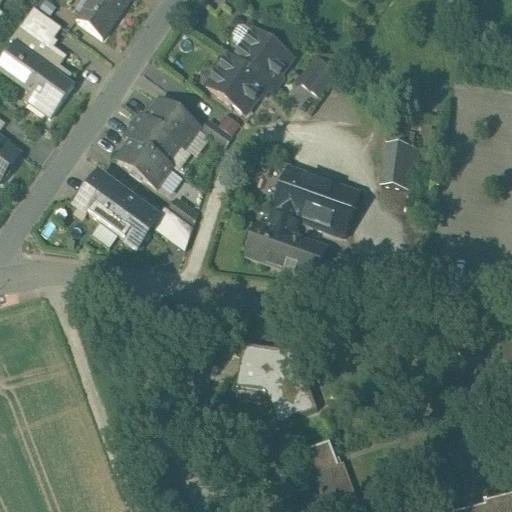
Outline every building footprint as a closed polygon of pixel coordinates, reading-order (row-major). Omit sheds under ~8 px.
[(92,0),(76,23),(103,41),(132,0),(92,0)] [(57,52),(22,28),(11,44),(15,47),(14,49),(44,70),(57,52)] [(243,29),(238,29),(232,38),(233,43),(243,50),(253,36),(243,29)] [(291,62),(253,35),(253,36),(243,50),(233,64),(232,65),(265,88),(265,89),(270,92),(291,62)] [(44,70),(14,49),(0,68),(0,71),(1,70),(32,92),(25,102),(50,119),(73,87),(72,86),(71,88),(62,82),(67,74),(55,66),(49,73),(44,70)] [(265,88),(232,65),(233,64),(228,61),(207,90),(244,117),(265,89),(265,88)] [(317,61),(300,85),(319,100),(337,76),(317,61)] [(199,131),(160,103),(146,122),(145,123),(180,148),(179,148),(184,152),(199,131)] [(220,128),(235,137),(242,126),(227,117),(220,128)] [(180,148),(145,123),(146,122),(141,119),(126,140),(131,143),(166,167),(179,148),(180,148)] [(232,140),(209,123),(200,134),(225,152),(232,140)] [(418,132),(388,128),(379,191),(414,196),(416,175),(437,178),(441,156),(416,152),(420,133),(418,132)] [(0,139),(0,181),(1,180),(7,179),(10,175),(9,169),(18,156),(4,146),(5,144),(0,139)] [(166,167),(131,143),(117,163),(156,191),(171,170),(166,167)] [(358,198),(287,173),(272,217),(300,226),(344,241),(358,198)] [(97,179),(75,209),(137,253),(152,233),(159,223),(158,222),(97,179)] [(197,218),(177,203),(168,215),(182,225),(193,232),(197,218)] [(168,215),(165,212),(158,222),(159,223),(152,233),(168,244),(182,225),(168,215)] [(300,226),(273,217),(268,232),(256,228),(244,261),(284,274),(286,268),(316,278),(325,251),(294,241),(300,226)] [(294,360),(241,353),(237,391),(266,395),(279,429),(315,416),(294,360)] [(466,358),(444,356),(443,368),(465,370),(466,358)] [(465,370),(443,368),(441,402),(462,404),(465,370)] [(329,448),(305,457),(309,467),(305,469),(306,471),(310,469),(314,480),(338,471),(329,448)] [(278,454),(249,465),(254,477),(282,466),(278,454)] [(282,466),(254,477),(258,489),(287,478),(282,466)] [(338,471),(314,480),(315,481),(297,487),(303,504),(321,498),(326,511),(358,511),(343,469),(338,471)]
